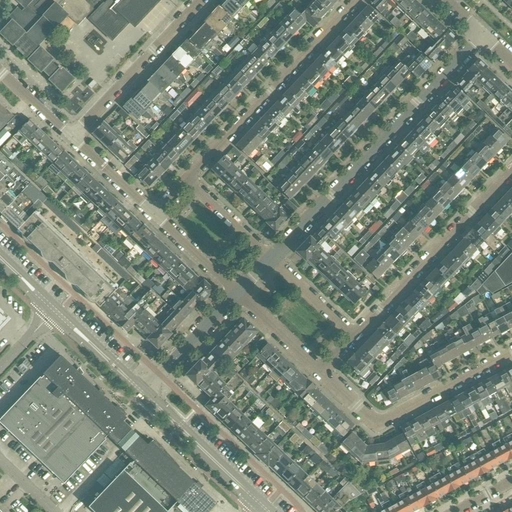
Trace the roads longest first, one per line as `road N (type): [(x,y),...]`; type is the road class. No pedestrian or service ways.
road 1 (residential): [(280,251),(481,36)]
road 2 (residential): [(192,167),(355,0)]
road 3 (residential): [(511,354),(379,424),(322,372)]
road 4 (residential): [(362,328),(511,169)]
road 5 (residential): [(72,137),(202,0)]
road 6 (secondary): [(262,507),(141,391)]
road 7 (residential): [(141,391),(240,292)]
road 8 (residential): [(280,251),(192,167)]
